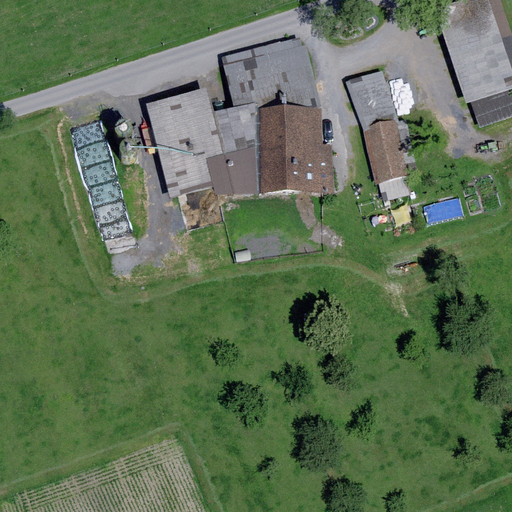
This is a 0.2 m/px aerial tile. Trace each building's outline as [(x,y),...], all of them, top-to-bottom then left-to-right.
[(431,18),(460,111),(508,96),(479,3),(431,18)] [(247,123),(314,120),(297,44),(221,63),(228,117),(247,111),(247,123)] [(350,87),(363,137),(395,129),(380,78),(350,87)] [(197,99),(141,112),(163,205),(219,192),(203,124),(197,99)] [(247,111),(228,117),(203,124),(219,192),(222,204),(250,204),(247,123),(247,111)] [(247,123),(250,204),(327,201),(326,152),(315,152),(314,120),(247,123)] [(363,137),(377,191),(408,183),(395,129),(363,137)]
